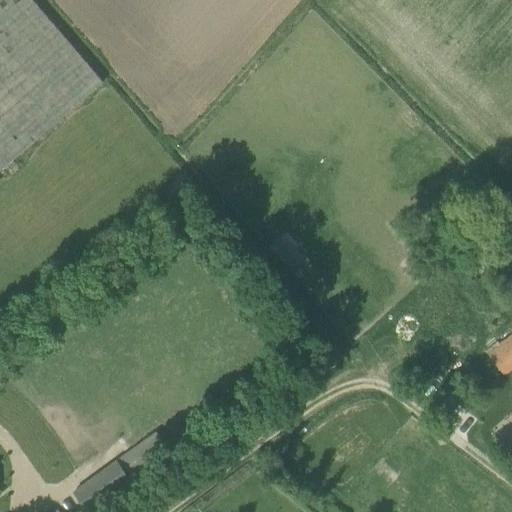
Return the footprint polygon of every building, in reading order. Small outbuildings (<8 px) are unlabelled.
[(0,0),(0,171),(103,83),(31,0),(0,0)] [(421,119),(408,105),(395,117),(408,131),(421,119)] [(470,333),(482,322),(464,301),(421,340),(441,362),(471,334),(470,333)] [(511,364),(511,324),(504,330),(507,335),(486,351),(502,372),(511,364)] [(129,449),(115,459),(72,490),(87,510),(170,450),(156,431),(129,450),(129,449)]
